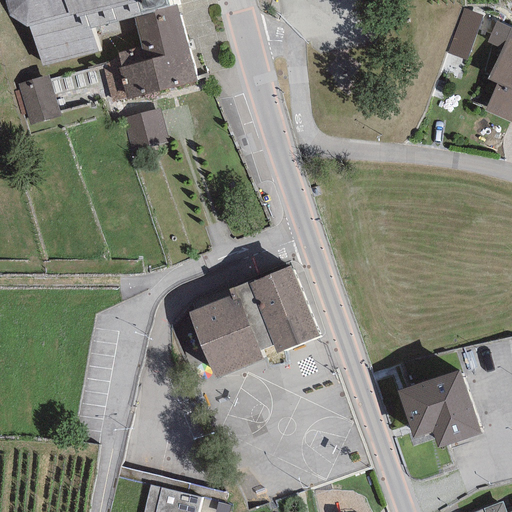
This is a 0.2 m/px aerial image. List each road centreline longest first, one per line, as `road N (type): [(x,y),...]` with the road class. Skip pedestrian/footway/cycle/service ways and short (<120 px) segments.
road 1 (residential): [(249,45),(404,511)]
road 2 (residential): [(511,175),(318,142),(301,125),(291,44),(249,45)]
